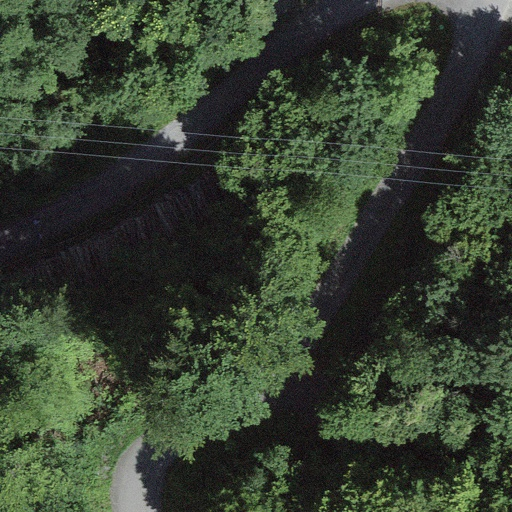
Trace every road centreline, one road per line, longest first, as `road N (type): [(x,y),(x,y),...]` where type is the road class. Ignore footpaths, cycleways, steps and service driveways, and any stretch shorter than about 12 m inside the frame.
road 1 (track): [(482,0),(460,76),(358,274),(258,380),(148,463),(138,511)]
road 2 (track): [(0,250),(170,154),(360,0)]
